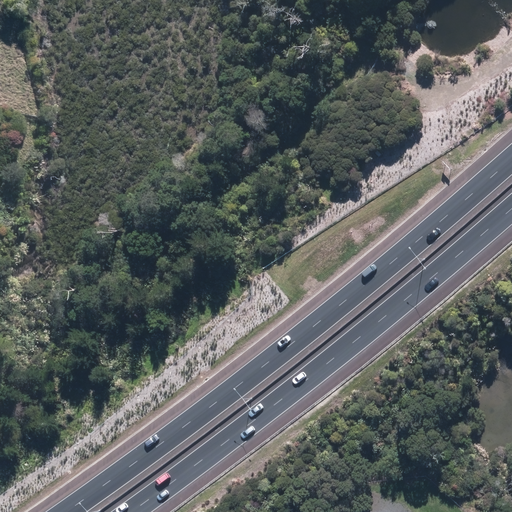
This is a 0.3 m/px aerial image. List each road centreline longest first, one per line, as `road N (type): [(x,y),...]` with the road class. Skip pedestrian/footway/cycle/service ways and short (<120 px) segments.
road 1 (motorway): [(54,511),(345,300),(511,157)]
road 2 (motorway): [(511,208),(132,511)]
